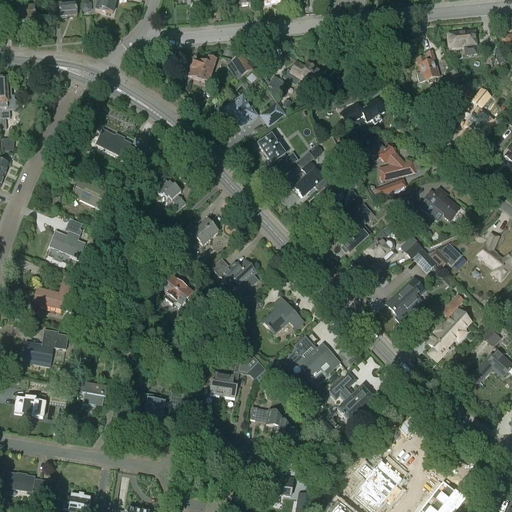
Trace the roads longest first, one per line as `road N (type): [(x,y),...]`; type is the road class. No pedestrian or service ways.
road 1 (secondary): [(511,455),(430,398),(163,118),(87,75)]
road 2 (residential): [(511,213),(422,131),(369,55),(361,21)]
road 3 (residential): [(140,36),(361,21)]
road 4 (residential): [(0,256),(71,94)]
road 5 (residential): [(160,470),(0,443)]
road 6 (residential): [(361,21),(511,6)]
road 7 (residential): [(229,449),(237,464),(223,507),(182,503),(160,470)]
